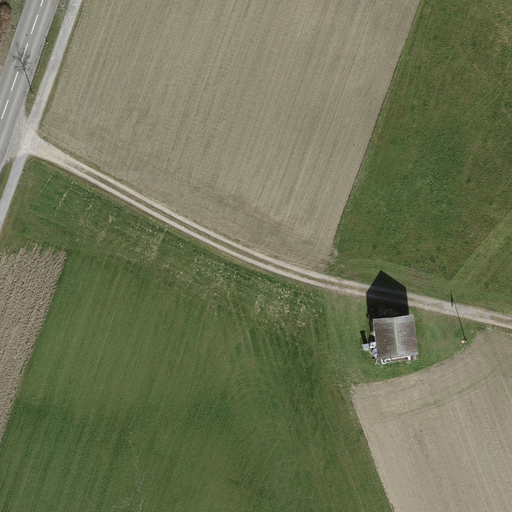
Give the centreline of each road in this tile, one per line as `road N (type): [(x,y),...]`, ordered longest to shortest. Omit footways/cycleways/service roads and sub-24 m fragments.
road 1 (track): [(0,129),(253,260),(511,324)]
road 2 (tertiary): [(0,126),(43,0)]
